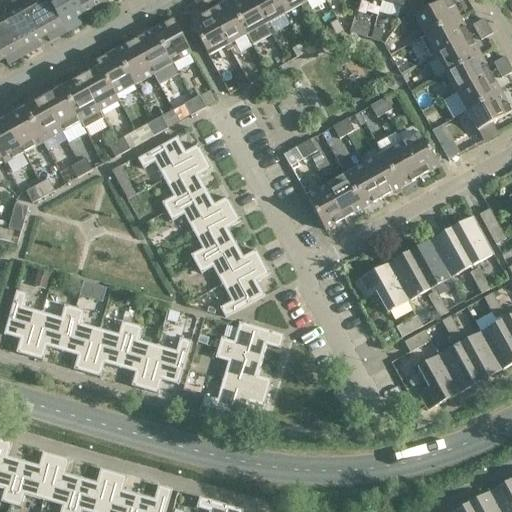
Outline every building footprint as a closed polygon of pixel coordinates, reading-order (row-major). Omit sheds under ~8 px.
[(41,38),(20,0),(14,0),(11,2),(16,12),(3,19),(24,57),(41,47),(37,40),(41,38)] [(31,0),(20,0),(41,38),(46,35),(50,42),(66,33),(48,0),(37,0),(33,3),(31,0)] [(83,14),(75,0),(48,0),(66,33),(83,24),(79,17),(83,14)] [(75,0),(83,14),(88,12),(92,19),(109,9),(105,1),(104,2),(103,0),(75,0)] [(206,6),(202,0),(192,0),(198,10),(206,6)] [(272,36),(268,30),(251,0),(233,0),(228,3),(247,36),(253,47),(272,36)] [(285,15),(276,0),(251,0),(268,30),(271,28),(269,24),(285,15)] [(306,9),(301,0),(276,0),(285,15),(300,7),(302,11),(306,9)] [(301,0),(306,9),(309,7),(307,3),(312,0),(301,0)] [(382,0),(382,3),(403,9),(409,14),(420,0),(419,0),(382,0)] [(447,0),(430,9),(420,0),(409,14),(415,18),(426,37),(459,19),(448,0),(447,0)] [(247,36),(228,3),(210,13),(231,51),(233,49),(231,45),(247,36)] [(231,51),(210,13),(190,24),(209,58),(225,49),(227,53),(231,51)] [(0,60),(4,59),(8,66),(24,57),(3,19),(0,20),(0,60)] [(470,38),(459,19),(426,37),(434,53),(430,55),(432,59),(470,38)] [(484,20),(479,23),(472,26),(477,34),(489,27),(484,20)] [(344,33),(337,21),(330,25),(337,37),(344,33)] [(362,24),(353,21),(349,34),(358,37),(362,24)] [(192,55),(173,22),(154,32),(172,66),(192,55)] [(370,26),(362,24),(358,37),(366,39),(370,26)] [(493,35),(489,27),(477,34),(481,42),(493,35)] [(373,28),(370,40),(379,43),(382,31),(373,28)] [(172,66),(154,32),(135,43),(153,76),(172,66)] [(480,57),(470,38),(432,59),(434,62),(438,60),(446,75),(480,57)] [(153,76),(135,43),(116,53),(134,86),(153,76)] [(300,46),(292,50),(297,58),(304,53),(300,46)] [(134,86),(116,53),(97,64),(100,70),(100,69),(115,97),(116,96),(134,86)] [(397,53),(391,56),(395,63),(399,60),(400,57),(397,53)] [(491,76),(480,57),(446,75),(455,91),(451,93),(453,96),(491,76)] [(505,58),(500,61),(494,65),(498,72),(510,66),(505,58)] [(511,74),(511,69),(510,66),(498,72),(502,79),(511,74)] [(100,69),(100,70),(81,80),(100,113),(119,102),(116,96),(115,97),(100,69)] [(501,94),(491,76),(453,96),(454,99),(459,97),(467,113),(501,94)] [(81,80),(63,89),(63,90),(81,123),(100,113),(81,80)] [(61,86),(41,96),(62,133),(81,123),(63,90),(63,89),(61,86)] [(511,114),(501,94),(467,113),(484,142),(498,134),(492,124),(511,114)] [(62,133),(41,96),(22,107),(43,144),(62,133)] [(199,98),(192,102),(198,113),(205,109),(199,98)] [(392,111),(385,99),(378,103),(385,115),(392,111)] [(198,113),(192,102),(184,106),(191,118),(198,113)] [(385,115),(378,103),(370,108),(377,120),(385,115)] [(43,144),(22,107),(4,117),(24,154),(43,144)] [(24,154),(4,117),(0,119),(0,154),(2,158),(2,159),(5,165),(24,154)] [(161,119),(154,123),(161,134),(168,130),(161,119)] [(354,132),(348,120),(340,124),(347,136),(354,132)] [(161,134),(154,123),(147,127),(153,138),(161,134)] [(347,136),(340,124),(333,129),(339,141),(347,136)] [(443,126),(432,132),(448,160),(459,154),(443,126)] [(421,134),(402,145),(401,145),(420,179),(440,167),(421,134)] [(377,147),(382,155),(401,189),(420,179),(401,145),(402,145),(397,136),(377,147)] [(186,153),(177,138),(138,160),(143,170),(154,163),(164,181),(205,158),(198,146),(186,153)] [(124,139),(116,143),(123,155),(130,151),(124,139)] [(316,153),(310,141),(302,145),(309,157),(316,153)] [(123,155),(116,143),(109,148),(115,159),(123,155)] [(309,157),(302,145),(295,150),(301,162),(309,157)] [(382,155),(364,166),(383,200),(401,189),(382,155)] [(211,170),(205,158),(164,181),(174,199),(162,205),(167,213),(207,191),(199,177),(211,170)] [(86,160),(79,164),(85,175),(92,172),(86,160)] [(85,175),(79,164),(71,168),(77,180),(85,175)] [(383,200),(364,166),(345,177),(363,210),(383,200)] [(363,210),(345,177),(326,187),(344,221),(363,210)] [(48,181),(41,185),(47,197),(55,192),(48,181)] [(47,197),(41,185),(33,189),(39,201),(47,197)] [(131,186),(123,191),(127,199),(136,195),(131,186)] [(344,221),(326,187),(307,198),(326,231),(344,221)] [(39,201),(33,189),(26,193),(32,205),(39,201)] [(215,206),(207,191),(167,213),(172,222),(183,216),(193,233),(234,211),(227,199),(215,206)] [(28,208),(15,205),(13,213),(26,217),(28,208)] [(490,210),(479,216),(491,237),(501,231),(490,210)] [(240,223),(234,211),(193,233),(203,251),(191,257),(196,266),(236,244),(228,229),(240,223)] [(26,217),(13,213),(10,221),(23,225),(26,217)] [(494,255),(473,218),(451,230),(472,268),(494,255)] [(23,225),(10,221),(8,229),(21,233),(23,225)] [(472,268),(451,230),(430,241),(451,279),(472,268)] [(506,240),(501,231),(491,237),(496,246),(506,240)] [(451,279),(430,241),(409,253),(430,291),(451,279)] [(244,258),(236,244),(196,266),(201,275),(213,268),(222,286),(263,263),(256,251),(244,258)] [(430,291),(409,253),(388,265),(409,302),(430,291)] [(269,275),(263,263),(222,286),(232,303),(220,310),(225,319),(265,297),(257,282),(269,275)] [(409,302),(388,265),(356,282),(366,300),(376,294),(387,314),(409,302)] [(470,274),(476,284),(485,279),(479,269),(470,274)] [(38,272),(33,287),(45,291),(49,275),(38,272)] [(490,290),(485,279),(476,284),(482,295),(490,290)] [(84,283),(80,297),(91,300),(95,287),(84,283)] [(27,295),(17,292),(4,336),(21,340),(17,354),(30,357),(42,313),(23,308),(27,295)] [(428,297),(434,308),(443,303),(437,292),(428,297)] [(499,305),(493,294),(484,299),(490,310),(499,305)] [(448,313),(443,303),(434,308),(440,318),(448,313)] [(504,315),(499,305),(490,310),(496,320),(504,315)] [(61,318),(42,313),(30,357),(43,361),(46,348),(62,352),(75,309),(65,306),(61,318)] [(85,312),(75,309),(62,352),(78,357),(74,370),(87,374),(100,330),(81,324),(85,312)] [(170,311),(167,322),(176,324),(179,314),(170,311)] [(511,316),(502,322),(511,339),(511,316)] [(396,328),(402,339),(423,327),(417,317),(396,328)] [(457,328),(451,317),(442,322),(448,333),(457,328)] [(511,365),(511,339),(502,322),(481,333),(502,371),(511,365)] [(119,335),(100,330),(87,374),(100,378),(104,364),(120,369),(132,326),(123,323),(119,335)] [(220,342),(218,349),(262,362),(267,346),(280,349),(284,336),(239,324),(234,343),(221,339),(220,342)] [(142,328),(132,326),(120,369),(136,374),(132,387),(145,391),(158,346),(139,341),(142,328)] [(462,339),(457,328),(448,333),(454,343),(462,339)] [(431,342),(425,332),(404,343),(410,354),(431,342)] [(502,371),(481,333),(460,345),(481,383),(502,371)] [(200,336),(198,343),(206,346),(208,339),(200,336)] [(177,352),(158,346),(145,391),(158,394),(162,381),(178,386),(191,342),(181,339),(177,352)] [(481,383),(460,345),(439,356),(460,394),(481,383)] [(262,362),(218,349),(216,359),(228,362),(223,381),(267,395),(271,382),(258,378),(262,362)] [(460,394),(439,356),(417,369),(428,389),(418,395),(427,412),(460,394)] [(267,395),(223,381),(217,401),(205,397),(202,407),(245,420),(250,404),(263,407),(267,395)] [(183,392),(179,403),(201,409),(204,398),(183,392)] [(12,444),(0,440),(0,488),(5,490),(1,503),(11,506),(24,462),(8,458),(12,444)] [(56,457),(43,454),(39,467),(24,462),(11,506),(21,508),(25,496),(44,501),(56,457)] [(69,461),(56,457),(44,501),(62,507),(61,511),(71,511),(81,479),(65,474),(69,461)] [(103,511),(114,474),(101,470),(97,483),(81,479),(71,511),(103,511)] [(127,477),(114,474),(103,511),(134,511),(139,495),(123,491),(127,477)] [(511,511),(511,482),(511,481),(490,493),(500,511),(511,511)] [(166,511),(172,491),(159,487),(155,500),(139,495),(134,511),(166,511)] [(500,511),(490,493),(469,504),(473,511),(500,511)] [(208,511),(242,511),(243,511),(199,498),(196,508),(208,511)]
